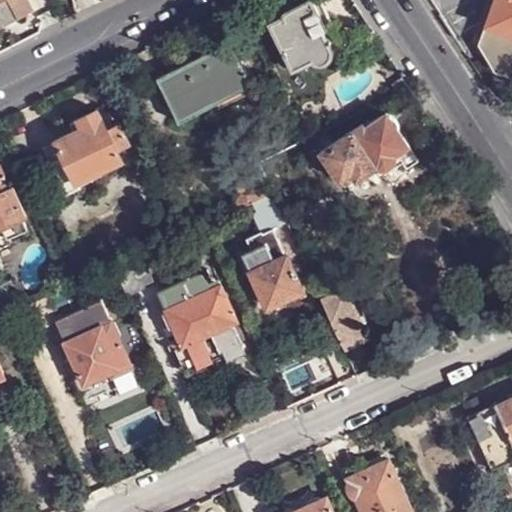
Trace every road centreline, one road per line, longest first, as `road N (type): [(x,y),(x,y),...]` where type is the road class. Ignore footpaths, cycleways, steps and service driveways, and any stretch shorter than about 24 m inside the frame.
road 1 (residential): [(109,511),(511,331)]
road 2 (residential): [(509,168),(396,0)]
road 3 (secondary): [(174,0),(0,85)]
